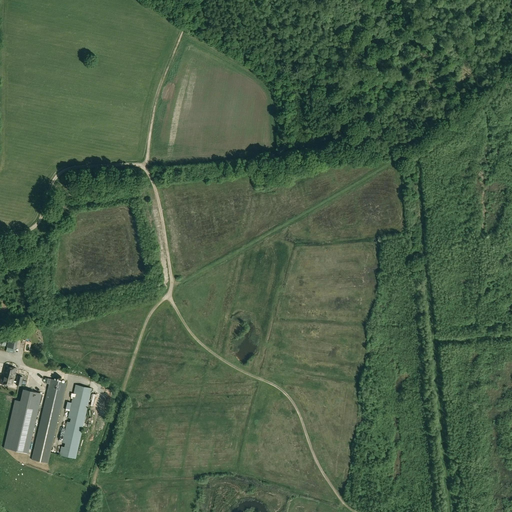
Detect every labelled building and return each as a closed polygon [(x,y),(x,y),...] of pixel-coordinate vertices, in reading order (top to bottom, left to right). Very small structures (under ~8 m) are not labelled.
[(16,349),(18,338),(8,336),(6,347),(16,349)] [(12,386),(16,368),(4,366),(0,384),(12,386)] [(48,463),(66,382),(45,378),(44,383),(49,384),(32,459),(48,463)] [(64,447),(61,446),(59,455),(76,459),(92,388),(75,385),(73,394),(76,394),(75,399),(72,398),(68,418),(70,419),(69,424),(67,423),(62,443),(65,443),(64,447)] [(21,401),(15,400),(4,448),(29,454),(40,406),(42,394),(24,389),(21,401)]
